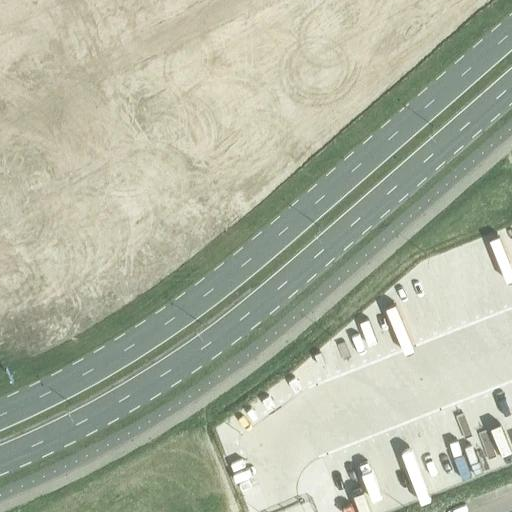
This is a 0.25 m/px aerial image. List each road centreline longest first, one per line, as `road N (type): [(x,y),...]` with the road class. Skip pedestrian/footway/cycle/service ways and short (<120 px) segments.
road 1 (tertiary): [(0,460),(172,373),(511,86)]
road 2 (tertiary): [(511,41),(159,329),(0,416)]
